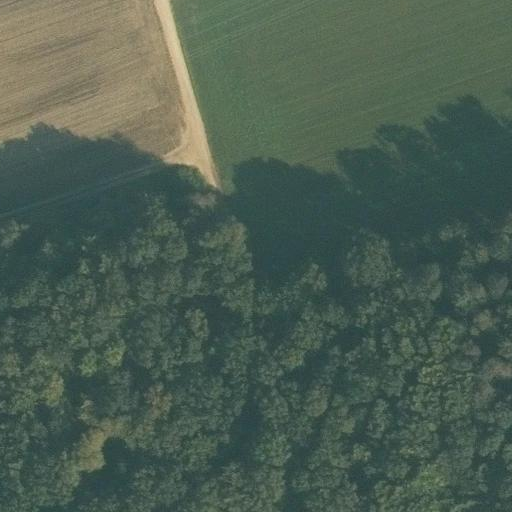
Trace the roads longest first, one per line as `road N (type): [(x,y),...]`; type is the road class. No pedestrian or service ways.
road 1 (track): [(162,0),(299,511)]
road 2 (track): [(245,306),(511,212)]
road 3 (track): [(0,223),(203,151)]
